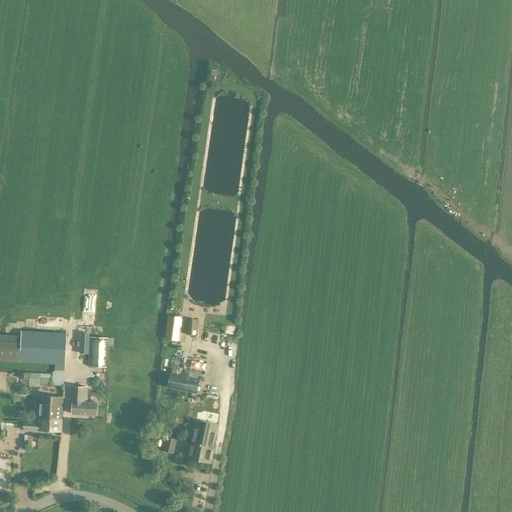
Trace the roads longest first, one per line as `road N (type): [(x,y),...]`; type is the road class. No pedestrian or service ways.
road 1 (track): [(511,249),(189,0)]
road 2 (track): [(72,327),(74,204),(110,0)]
